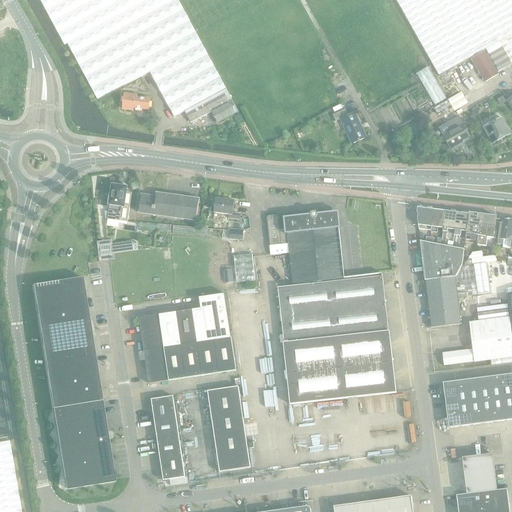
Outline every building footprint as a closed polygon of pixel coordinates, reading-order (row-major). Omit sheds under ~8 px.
[(227,90),(178,0),(40,0),(66,46),(68,45),(98,101),(150,73),(174,118),(185,112),(227,90)] [(486,50),(511,34),(511,0),(395,0),(439,76),(486,50)] [(511,34),(486,50),(498,72),(511,64),(511,34)] [(471,59),(485,82),(499,74),(485,51),(471,59)] [(428,68),(417,74),(435,106),(447,99),(428,68)] [(185,112),(191,124),(212,113),(218,125),(239,113),(227,90),(185,112)] [(434,109),(443,125),(458,117),(464,114),(461,108),(468,104),(462,92),(448,101),(434,109)] [(149,111),(150,100),(137,99),(137,96),(125,95),(123,110),(133,111),(133,109),(149,111)] [(503,96),(497,99),(501,105),(507,102),(503,96)] [(366,138),(354,113),(348,116),(345,110),(333,116),(336,122),(341,120),(352,144),(366,138)] [(493,144),(510,134),(502,118),(497,121),(495,119),(491,122),(492,124),(484,128),(493,144)] [(404,127),(409,136),(421,128),(416,120),(404,127)] [(470,137),(462,124),(443,135),(451,149),(460,144),(459,143),(470,137)] [(109,204),(110,205),(109,213),(105,212),(106,220),(128,223),(128,222),(132,196),(126,195),(127,189),(121,188),(120,186),(116,185),(115,187),(113,186),(112,195),(110,195),(109,204)] [(197,221),(199,200),(158,194),(157,198),(142,196),(140,214),(197,221)] [(240,220),(241,214),(233,213),(234,201),(216,199),(216,201),(214,200),(213,205),(215,205),(214,213),(229,215),(228,219),(240,220)] [(419,230),(431,231),(434,210),(433,210),(432,208),(429,208),(427,209),(417,208),(417,213),(418,214),(417,219),(419,230)] [(438,228),(443,229),(445,211),(444,210),(440,209),(438,210),(434,210),(431,231),(431,232),(437,233),(438,228)] [(447,229),(454,230),(457,213),(456,213),(455,211),(452,211),(450,212),(445,211),(443,229),(442,239),(441,243),(445,244),(447,229)] [(337,216),(321,218),(320,215),(317,215),(317,214),(316,213),(311,213),(310,215),(311,216),(303,217),(304,220),(295,221),(294,216),(292,214),(266,217),(271,255),(290,253),(293,285),(297,284),(297,287),(279,289),(285,344),(283,344),(290,406),(396,394),(389,332),(388,332),(388,331),(382,274),(344,279),(337,216)] [(461,231),(466,232),(469,214),(457,213),(454,230),(454,235),(460,236),(461,231)] [(466,234),(466,240),(471,240),(471,241),(478,242),(482,215),(469,213),(469,214),(466,232),(466,234)] [(482,215),(478,242),(478,246),(486,247),(487,238),(493,238),(496,216),(482,215)] [(511,248),(511,220),(505,219),(503,229),(500,229),(497,244),(503,245),(503,240),(511,241),(510,248),(511,248)] [(139,223),(138,230),(157,232),(157,231),(158,224),(139,223)] [(158,224),(157,231),(170,233),(171,226),(158,224)] [(228,240),(229,231),(174,226),(173,235),(228,240)] [(243,241),(243,231),(230,230),(229,240),(243,241)] [(114,254),(124,253),(134,251),(133,243),(113,245),(112,241),(98,242),(100,261),(115,259),(114,254)] [(455,277),(462,267),(464,250),(421,242),(425,281),(426,281),(455,277)] [(462,267),(455,277),(458,297),(491,293),(487,262),(496,261),(494,249),(472,252),(462,267)] [(253,255),(234,257),(237,283),(255,281),(253,255)] [(232,270),(224,271),(225,283),(233,282),(232,270)] [(426,281),(431,328),(461,325),(458,297),(455,277),(426,281)] [(33,286),(53,410),(103,402),(82,278),(33,286)] [(232,339),(225,295),(199,299),(201,309),(195,310),(195,313),(194,313),(198,344),(215,341),(232,339)] [(511,357),(511,340),(507,304),(477,309),(478,321),(469,322),(473,349),(442,353),(444,366),(475,362),(475,363),(511,357)] [(195,310),(177,313),(181,346),(198,344),(194,313),(195,313),(195,310)] [(177,313),(160,316),(162,332),(165,349),(181,346),(177,313)] [(139,319),(142,335),(162,332),(160,316),(139,319)] [(142,335),(144,352),(165,349),(162,332),(142,335)] [(220,374),(237,372),(232,339),(215,341),(220,374)] [(203,377),(220,374),(215,341),(198,344),(203,377)] [(186,379),(203,377),(198,344),(181,346),(186,379)] [(170,382),(186,379),(181,346),(165,349),(167,365),(170,382)] [(144,352),(147,368),(167,365),(165,349),(144,352)] [(147,368),(149,385),(170,382),(167,365),(147,368)] [(449,429),(511,420),(511,374),(443,384),(449,429)] [(251,468),(239,387),(208,392),(220,473),(251,468)] [(176,418),(173,397),(152,401),(155,421),(176,418)] [(66,488),(89,484),(115,480),(103,402),(53,410),(66,488)] [(155,421),(158,441),(180,438),(176,418),(155,421)] [(158,441),(161,461),(182,458),(180,438),(158,441)] [(0,511),(21,511),(9,443),(0,444),(0,511)] [(492,455),(463,458),(467,495),(482,493),(497,491),(492,455)] [(161,461),(164,482),(186,478),(182,458),(161,461)] [(497,491),(482,493),(483,505),(509,502),(507,490),(497,491)] [(457,496),(458,508),(483,505),(482,493),(467,495),(457,496)] [(413,511),(411,497),(334,507),(334,511),(413,511)] [(509,511),(509,502),(483,505),(484,511),(509,511)]
